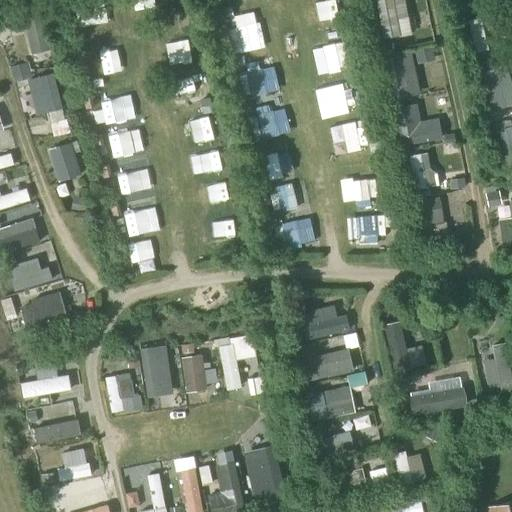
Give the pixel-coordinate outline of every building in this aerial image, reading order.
[(397,0),(399,10),(411,8),(409,0),(397,0)] [(401,100),(421,99),(418,55),(398,56),(401,100)] [(416,127),(412,107),(395,110),(403,147),(442,139),(438,122),(416,127)] [(268,155),(269,182),(287,181),(286,154),(268,155)] [(349,171),(351,203),(383,201),(381,179),(368,179),(367,170),(349,171)] [(0,210),(0,211),(32,202),(28,189),(0,197),(0,210)] [(304,220),(288,225),(294,243),(310,238),(304,220)] [(0,240),(0,241),(4,255),(46,242),(42,227),(0,240)] [(32,275),(33,284),(57,279),(55,267),(44,269),(42,259),(15,264),(18,277),(32,275)] [(421,326),(393,330),(400,370),(428,366),(421,326)] [(227,339),(230,392),(247,391),(245,362),(260,361),(259,337),(227,339)] [(151,393),(175,392),(173,346),(149,347),(151,393)] [(213,384),(208,353),(187,356),(191,387),(213,384)] [(41,378),(27,379),(28,395),(76,391),(75,373),(62,374),(61,363),(41,365),(41,378)] [(336,367),(338,377),(357,373),(355,363),(336,367)] [(111,376),(115,412),(148,408),(147,393),(124,395),(122,375),(111,376)] [(358,407),(352,388),(326,395),(332,414),(358,407)] [(84,407),(55,409),(56,421),(85,420),(84,407)] [(330,439),(336,462),(360,456),(354,433),(330,439)] [(255,490),(287,488),(285,446),(253,448),(255,490)] [(416,452),(402,455),(409,489),(423,486),(416,452)] [(372,461),(374,476),(391,473),(388,459),(372,461)] [(64,479),(93,477),(92,462),(63,464),(64,479)] [(220,496),(209,498),(211,511),(243,511),(233,465),(215,470),(220,496)] [(178,473),(184,503),(208,498),(202,468),(178,473)] [(367,471),(345,475),(348,494),(370,490),(367,471)] [(157,478),(139,485),(146,503),(164,497),(157,478)] [(290,489),(259,493),(261,506),(291,503),(290,489)] [(511,511),(511,503),(484,509),(484,511),(511,511)]
